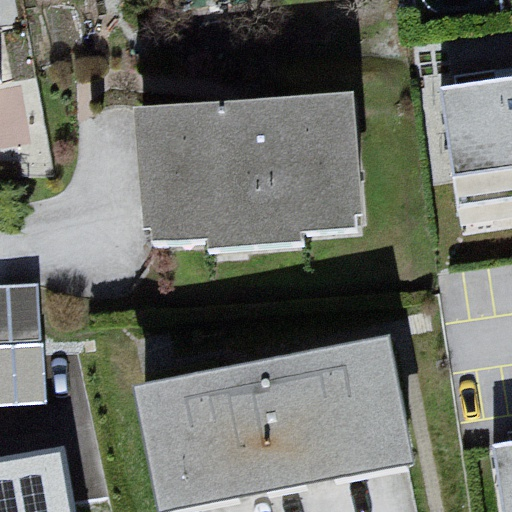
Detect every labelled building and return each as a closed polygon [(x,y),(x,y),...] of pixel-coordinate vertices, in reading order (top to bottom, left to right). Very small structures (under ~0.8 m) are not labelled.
[(458,69),(511,67),(511,33),(457,35),(458,69)] [(511,74),(440,85),(460,215),(511,207),(511,74)] [(347,109),(126,121),(134,245),(146,245),(146,260),(196,263),(349,250),(356,225),(347,109)] [(0,400),(47,398),(42,275),(0,276),(0,400)] [(396,347),(144,397),(166,511),(220,511),(421,472),(396,347)] [(511,511),(511,440),(491,444),(501,511),(511,511)]
